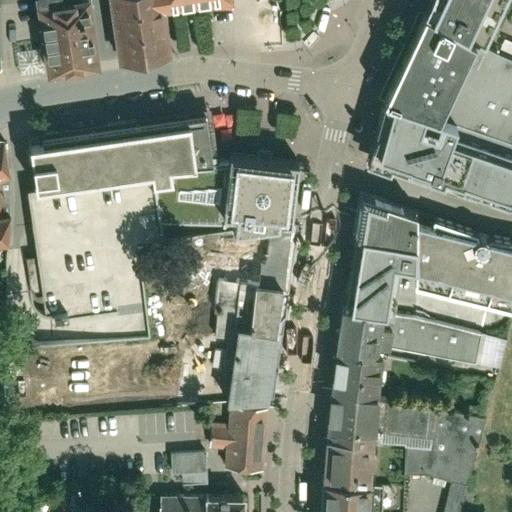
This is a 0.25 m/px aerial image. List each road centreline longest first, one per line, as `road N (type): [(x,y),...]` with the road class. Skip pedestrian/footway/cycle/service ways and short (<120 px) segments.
road 1 (tertiary): [(0,107),(195,70),(345,89)]
road 2 (tertiary): [(330,165),(295,409),(289,511)]
road 3 (residential): [(330,165),(511,221)]
